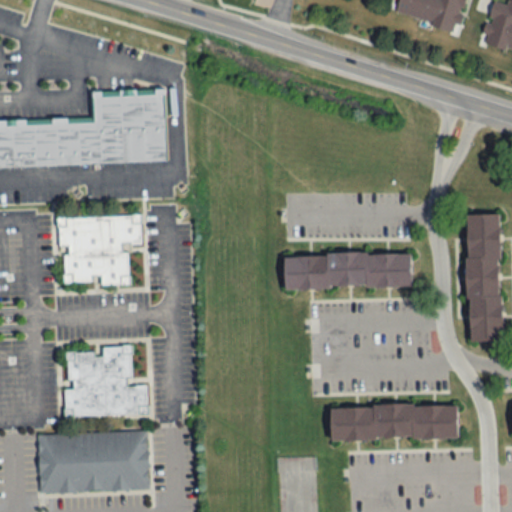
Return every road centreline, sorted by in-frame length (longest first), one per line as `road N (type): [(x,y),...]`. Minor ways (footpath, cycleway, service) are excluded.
road 1 (tertiary): [(155,0),(511,113)]
road 2 (residential): [(440,173),(435,216),(444,323),(487,414),(490,511)]
